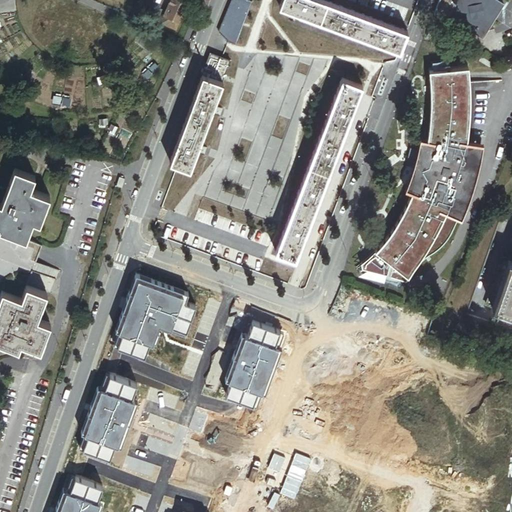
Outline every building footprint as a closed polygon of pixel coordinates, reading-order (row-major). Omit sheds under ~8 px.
[(176,31),(189,0),(171,0),(161,25),(176,31)] [(236,46),(253,1),(249,0),(230,0),(218,32),(229,43),(236,46)] [(325,0),(281,0),(280,6),(400,50),(407,30),(325,0)] [(504,6),(492,0),(439,0),(433,16),(445,23),(447,19),(485,41),(504,6)] [(211,53),(204,71),(224,78),(231,60),(211,53)] [(468,210),(473,190),(476,176),(479,159),(476,158),(464,157),(465,151),(467,145),(468,135),(471,113),(472,92),(471,69),(430,72),(431,85),(429,116),(428,128),(426,141),(423,140),(422,149),(418,164),(413,180),(410,190),(412,191),(409,199),(405,210),(396,225),(390,236),(382,245),(372,257),(363,265),(364,271),(367,271),(382,276),(384,276),(388,277),(408,284),(414,274),(420,267),(425,262),(441,249),(448,242),(452,236),(459,224),(463,216),(465,209),(468,210)] [(190,169),(224,78),(204,71),(171,162),(190,169)] [(341,78),(275,252),(296,260),(361,85),(341,78)] [(477,153),(472,146),(467,145),(465,151),(464,157),(476,158),(477,153)] [(1,205),(0,204),(0,227),(0,228),(0,227),(0,231),(25,241),(33,221),(39,224),(49,197),(30,190),(34,177),(14,169),(1,205)] [(121,189),(124,181),(119,179),(116,188),(121,189)] [(465,319),(506,212),(492,206),(451,313),(465,319)] [(27,286),(41,247),(25,241),(0,231),(0,227),(0,228),(0,227),(0,297),(2,292),(22,299),(27,286)] [(489,311),(508,263),(502,261),(484,308),(489,311)] [(511,264),(508,263),(489,311),(511,319),(511,264)] [(384,276),(382,276),(367,271),(359,278),(386,286),(388,277),(384,276)] [(0,342),(19,350),(21,344),(41,351),(50,324),(37,319),(47,294),(27,287),(27,286),(22,299),(2,292),(0,297),(0,342)]
